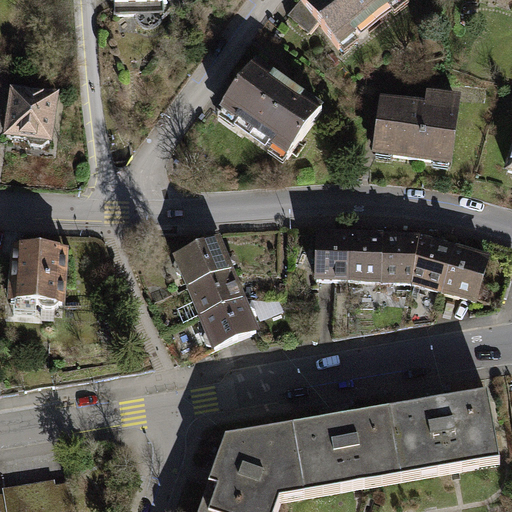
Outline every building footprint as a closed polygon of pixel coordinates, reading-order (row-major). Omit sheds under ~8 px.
[(162,0),(110,0),(111,17),(134,16),(133,5),(162,4),(162,0)] [(300,0),(297,2),(334,50),(398,0),(300,0)] [(251,64),(217,111),(283,159),(318,112),(251,64)] [(51,99),(8,94),(2,139),(45,144),(51,99)] [(412,111),(379,107),(373,155),(444,164),(453,104),(426,100),(424,112),(412,111)] [(317,290),(351,291),(353,239),(319,238),(317,290)] [(351,291),(386,292),(388,240),(353,239),(351,291)] [(386,292),(416,294),(429,242),(388,240),(386,292)] [(416,294),(445,302),(460,251),(429,242),(416,294)] [(171,265),(183,296),(239,275),(227,244),(171,265)] [(61,252),(10,249),(6,303),(58,306),(61,252)] [(495,260),(460,251),(445,302),(480,312),(495,260)] [(251,306),(239,275),(183,296),(195,327),(251,306)] [(263,337),(251,306),(195,327),(207,358),(263,337)] [(495,401),(395,417),(406,486),(506,469),(495,401)] [(311,502),(406,486),(395,417),(300,433),(311,502)] [(286,511),(288,505),(311,502),(300,433),(225,445),(203,511),(286,511)]
